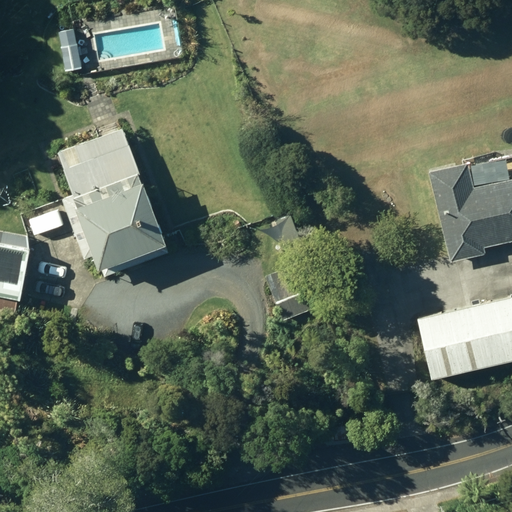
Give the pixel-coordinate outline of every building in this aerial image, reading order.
[(173,0),(87,0),(70,3),(74,28),(61,30),(62,39),(76,37),(82,74),(184,56),(173,0)] [(76,209),(87,239),(82,240),(88,256),(93,255),(99,270),(166,245),(143,183),(142,183),(127,144),(64,167),(79,207),(76,209)] [(487,247),(511,242),(511,177),(476,185),(472,163),(435,171),(453,260),(488,252),(487,247)] [(275,237),(286,260),(300,253),(289,230),(275,237)] [(0,308),(14,311),(16,297),(19,297),(28,249),(0,244),(0,308)] [(270,276),(288,321),(322,308),(304,263),(270,276)] [(511,294),(419,319),(435,379),(511,359),(511,294)] [(56,387),(66,374),(41,358),(32,372),(56,387)] [(101,407),(107,392),(80,382),(74,397),(101,407)] [(333,427),(334,442),(358,441),(357,425),(333,427)]
